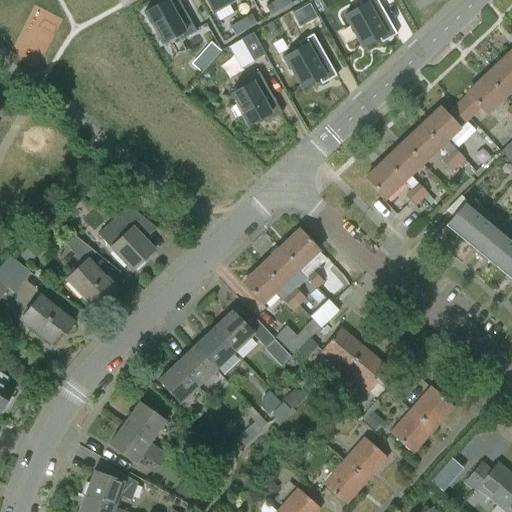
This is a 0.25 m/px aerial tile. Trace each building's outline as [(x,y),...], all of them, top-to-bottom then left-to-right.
[(157,0),(159,3),(143,12),(161,45),(177,36),(180,41),(195,32),(177,0),(157,0)] [(230,4),(227,0),(202,0),(211,14),(230,4)] [(288,0),(276,0),(275,1),(280,10),(291,4),(288,0)] [(360,6),(343,15),(362,48),(378,39),(381,43),(396,35),(376,0),(359,0),(357,1),(360,6)] [(275,1),(265,7),(270,16),(280,10),(275,1)] [(308,5),(290,15),(298,28),(315,19),(308,5)] [(250,15),(240,21),(245,30),(255,24),(250,15)] [(240,21),(229,27),(234,36),(245,30),(240,21)] [(252,34),(240,41),(252,62),(264,55),(252,34)] [(299,47),(283,57),(302,90),(318,80),(320,85),(335,76),(312,35),(297,43),(299,47)] [(210,44),(199,55),(208,64),(219,51),(210,44)] [(511,50),(502,59),(511,69),(511,50)] [(511,69),(502,59),(484,77),(503,98),(511,89),(511,69)] [(246,87),(230,96),(247,127),(263,118),(266,122),(281,114),(257,72),(242,81),(246,87)] [(467,96),(456,106),(468,119),(478,109),(485,115),(503,98),(484,77),(465,95),(467,96)] [(439,109),(420,126),(440,147),(447,155),(457,167),(468,179),(475,173),(464,160),(446,141),(458,130),(457,129),(468,119),(456,106),(446,116),(439,109)] [(303,127),(319,118),(315,111),(299,120),(303,127)] [(420,126),(401,144),(421,165),(440,147),(420,126)] [(511,144),(510,142),(503,148),(511,155),(511,144)] [(401,144),(383,162),(402,182),(410,190),(420,201),(424,198),(428,195),(409,176),(421,165),(401,144)] [(511,155),(503,148),(497,153),(511,166),(511,155)] [(447,155),(440,161),(451,173),(457,167),(447,155)] [(394,190),(402,182),(383,162),(364,179),(384,200),(394,190)] [(98,196),(99,188),(89,187),(88,195),(98,196)] [(410,190),(404,196),(414,207),(420,201),(410,190)] [(428,195),(424,198),(430,204),(434,200),(428,195)] [(454,232),(463,240),(485,215),(467,200),(449,222),(449,223),(444,228),(451,234),(451,235),(454,232)] [(152,251),(139,236),(150,225),(126,206),(96,235),(109,249),(131,271),(152,251)] [(470,251),(477,257),(501,228),(485,215),(463,240),(473,248),(470,251)] [(487,260),(497,268),(511,248),(511,237),(501,228),(477,257),(485,263),(487,260)] [(279,249),(298,269),(317,252),(298,231),(279,249)] [(64,264),(73,274),(66,280),(92,308),(112,289),(86,262),(95,254),(71,234),(62,243),(73,255),(64,264)] [(26,265),(37,255),(29,247),(19,257),(26,265)] [(503,278),(511,284),(511,282),(511,248),(497,268),(506,275),(503,278)] [(279,249),(260,266),(280,286),(288,295),(298,306),(305,300),(295,289),(286,280),(297,270),(298,269),(279,249)] [(8,256),(0,265),(0,283),(7,289),(12,293),(28,272),(8,256)] [(280,286),(260,266),(242,284),(261,304),(273,293),(281,301),(282,301),(292,312),(298,306),(288,295),(280,286)] [(313,272),(306,278),(316,289),(323,283),(313,272)] [(63,335),(73,323),(39,296),(19,321),(49,345),(59,332),(63,335)] [(230,312),(211,330),(233,353),(251,336),(263,348),(272,340),(252,318),(244,326),(230,312)] [(319,329),(310,320),(302,328),(311,337),(319,329)] [(292,357),(294,355),(303,345),(285,326),(273,338),(292,357)] [(319,353),(343,372),(363,349),(339,329),(319,353)] [(233,353),(211,330),(193,347),(215,370),(233,353)] [(303,345),(294,355),(301,362),(317,347),(309,339),(304,345),(303,345)] [(215,370),(193,347),(175,364),(197,387),(215,370)] [(363,349),(343,372),(367,392),(387,369),(363,349)] [(175,364),(157,381),(179,405),(197,387),(175,364)] [(0,411),(2,408),(5,409),(12,399),(9,397),(11,393),(1,387),(6,379),(0,374),(0,411)] [(430,387),(409,411),(432,431),(453,408),(430,387)] [(292,409),(304,399),(295,389),(283,400),(292,409)] [(164,422),(137,403),(123,424),(149,443),(164,422)] [(270,415),(277,422),(290,411),(283,403),(270,415)] [(432,431),(409,411),(389,434),(411,454),(432,431)] [(363,422),(374,432),(383,422),(371,412),(363,422)] [(320,439),(331,429),(329,427),(331,425),(326,419),(313,432),(320,439)] [(253,423),(241,434),(248,442),(260,430),(253,423)] [(149,443),(122,425),(108,445),(134,464),(141,455),(158,467),(166,455),(149,443)] [(248,442),(241,434),(230,445),(237,452),(248,442)] [(384,459),(361,438),(340,461),(364,482),(384,459)] [(292,457),(286,451),(281,457),(286,463),(292,457)] [(285,466),(278,459),(273,464),(279,471),(285,466)] [(364,482),(340,461),(320,484),(343,505),(364,482)] [(463,483),(472,491),(475,488),(505,511),(511,511),(511,477),(495,464),(489,472),(479,463),(463,483)] [(92,472),(83,496),(114,507),(118,496),(130,501),(137,483),(112,470),(110,478),(92,472)] [(215,470),(206,483),(214,489),(224,476),(215,470)] [(278,488),(266,479),(258,488),(269,498),(278,488)] [(214,489),(206,483),(196,496),(205,502),(214,489)] [(294,488),(274,511),(275,511),(313,511),(317,509),(294,488)] [(77,511),(126,511),(114,507),(83,496),(77,511)] [(200,508),(205,502),(196,496),(192,503),(200,508)]
